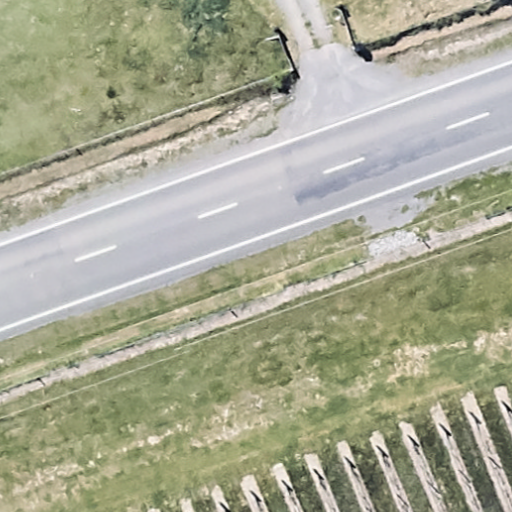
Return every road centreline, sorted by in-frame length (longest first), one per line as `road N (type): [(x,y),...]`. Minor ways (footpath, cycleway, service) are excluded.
road 1 (primary): [(0,257),(511,75)]
road 2 (track): [(511,338),(17,511)]
